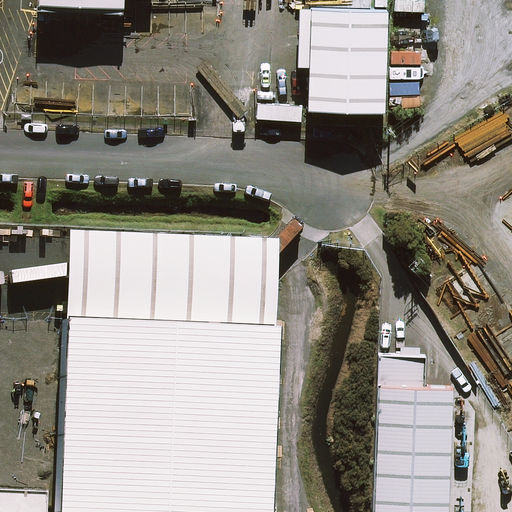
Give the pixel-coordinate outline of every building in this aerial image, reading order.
[(386,10),(309,7),(304,108),(382,111),(386,10)] [(302,108),(259,104),(258,117),(301,121),(302,108)] [(273,236),(58,227),(54,309),(270,318),(273,236)] [(259,511),(267,335),(47,325),(39,511),(259,511)] [(452,384),(379,381),(374,502),(447,505),(452,384)]
